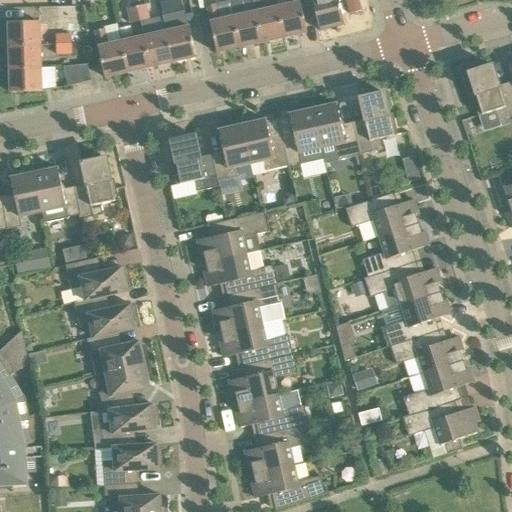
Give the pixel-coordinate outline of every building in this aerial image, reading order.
[(230,2),(240,48),(262,43),(252,0),(240,0),(230,2)] [(252,0),(262,43),(284,38),(275,0),(252,0)] [(275,0),(284,38),(307,33),(299,0),(275,0)] [(311,0),(320,31),(344,25),(337,0),(311,0)] [(361,12),(357,0),(352,0),(346,2),(349,15),(361,12)] [(207,7),(217,53),(240,48),(230,2),(207,7)] [(143,36),(150,68),(172,63),(162,16),(162,14),(150,17),(147,5),(137,7),(140,22),(143,36)] [(54,19),(55,45),(71,45),(88,45),(82,17),(82,7),(63,7),(63,9),(57,9),(57,19),(54,19)] [(137,7),(127,9),(130,24),(140,22),(137,7)] [(185,11),(175,13),(162,16),(172,63),(195,58),(185,11)] [(41,23),(8,23),(9,46),(42,46),(41,23)] [(128,73),(121,41),(117,24),(94,29),(105,78),(128,73)] [(150,68),(143,36),(133,38),(121,41),(128,73),(150,68)] [(71,45),(55,45),(55,56),(71,55),(71,45)] [(42,46),(9,46),(9,68),(42,67),(42,46)] [(63,67),(68,86),(91,81),(87,65),(63,67)] [(499,122),(511,117),(511,88),(501,92),(492,66),(469,74),(475,95),(472,96),(479,117),(496,111),(499,122)] [(9,68),(10,91),(43,91),(42,67),(9,68)] [(354,129),(360,155),(382,150),(380,140),(398,136),(393,114),(389,115),(384,94),(360,99),(366,126),(354,129)] [(353,125),(342,127),(337,104),(313,110),(322,149),(335,146),(338,161),(360,156),(360,155),(354,129),(353,125)] [(302,163),(324,158),(322,149),(313,110),(289,115),(294,138),(282,141),(288,167),(302,163)] [(282,141),(271,143),(266,120),(242,126),(251,165),(264,162),(266,171),(288,167),(282,141)] [(223,154),(212,157),(219,187),(220,187),(219,182),(240,177),(238,168),(251,165),(242,126),(218,131),(223,154)] [(197,192),(219,187),(212,157),(211,157),(212,161),(201,163),(195,136),(171,142),(176,163),(172,164),(177,186),(194,182),(197,192)] [(75,189),(74,189),(80,220),(103,215),(101,205),(115,202),(119,201),(114,179),(110,180),(106,159),(82,164),(87,190),(76,193),(75,189)] [(57,169),(34,174),(42,213),(45,224),(68,219),(68,218),(79,216),(80,220),(74,189),(62,192),(57,169)] [(421,181),(418,169),(405,172),(408,184),(421,181)] [(16,202),(3,204),(2,205),(6,230),(22,228),(20,218),(42,213),(34,174),(11,179),(16,202)] [(284,207),(296,204),(294,193),(287,195),(283,200),(284,207)] [(394,194),(346,210),(352,228),(374,221),(379,237),(417,225),(414,216),(419,214),(414,201),(398,206),(394,194)] [(227,219),(236,217),(234,208),(224,210),(227,219)] [(265,215),(265,213),(211,225),(214,238),(197,242),(200,256),(205,255),(207,264),(246,255),(243,238),(269,233),(267,224),(265,215)] [(265,215),(267,224),(277,222),(275,213),(265,215)] [(420,234),(417,225),(379,237),(384,253),(362,260),(368,278),(364,279),(364,280),(416,263),(413,251),(429,246),(425,232),(420,234)] [(122,250),(135,248),(132,234),(124,236),(120,243),(122,250)] [(85,248),(77,250),(80,261),(88,259),(85,248)] [(19,273),(32,271),(28,253),(16,256),(19,273)] [(246,255),(207,264),(209,273),(205,275),(208,289),(224,285),(227,297),(277,285),(273,267),(250,271),(246,255)] [(92,261),(66,266),(71,291),(82,288),(85,301),(74,303),(74,304),(100,299),(127,293),(126,289),(130,288),(126,272),(123,273),(122,269),(95,275),(92,261)] [(420,274),(416,263),(364,280),(370,298),(384,294),(389,310),(401,306),(439,293),(436,284),(441,283),(437,269),(420,274)] [(277,281),(290,278),(287,265),(275,268),(277,281)] [(355,298),(367,294),(363,282),(351,285),(355,298)] [(277,285),(227,297),(229,308),(213,312),(216,326),(221,325),(223,334),(282,321),(285,320),(281,304),(277,285)] [(442,302),(439,293),(401,306),(407,322),(385,329),(390,347),(439,331),(435,320),(451,315),(447,301),(442,302)] [(134,309),(131,310),(130,306),(103,312),(100,299),(74,304),(79,328),(90,325),(93,338),(87,340),(87,341),(112,335),(136,330),(135,326),(138,325),(134,309)] [(282,321),(223,334),(225,344),(220,345),(223,359),(240,355),(243,367),(293,355),(289,337),(286,337),(282,321)] [(22,331),(13,340),(0,351),(0,362),(9,377),(30,364),(22,331)] [(443,343),(439,331),(390,347),(396,365),(419,358),(424,374),(462,362),(459,353),(464,351),(459,337),(443,343)] [(115,348),(112,335),(87,341),(95,377),(105,375),(144,366),(139,343),(115,348)] [(350,344),(341,347),(345,362),(355,359),(350,344)] [(237,395),(239,405),(278,396),(275,379),(297,374),(293,355),(243,367),(245,379),(229,383),(232,396),(237,395)] [(465,371),(462,362),(424,374),(429,390),(403,399),(409,416),(402,418),(403,419),(462,400),(461,399),(457,388),(474,383),(469,369),(465,371)] [(103,412),(129,409),(126,395),(149,390),(144,366),(105,375),(108,387),(98,389),(103,412)] [(358,392),(374,386),(368,371),(352,376),(358,392)] [(0,486),(27,485),(25,448),(16,402),(0,376),(0,486)] [(326,385),(330,399),(344,396),(340,382),(326,385)] [(259,437),(309,426),(305,407),(302,408),(298,391),(278,396),(239,405),(241,414),(236,415),(239,429),(256,425),(259,437)] [(462,400),(403,419),(409,437),(435,429),(440,446),(443,445),(447,455),(463,449),(460,440),(478,433),(475,423),(479,422),(475,408),(459,413),(455,403),(462,400)] [(113,448),(130,447),(128,434),(156,430),(155,426),(158,426),(156,409),(153,410),(152,406),(129,409),(103,412),(91,414),(95,450),(113,449),(113,448)] [(379,409),(359,414),(362,427),(382,421),(379,409)] [(31,441),(42,439),(44,439),(41,413),(26,419),(31,441)] [(350,419),(337,422),(339,429),(345,433),(353,432),(350,419)] [(253,466),(255,475),(294,466),(304,464),(300,447),(313,444),(309,426),(259,437),(261,449),(245,453),(248,467),(253,466)] [(160,450),(156,450),(156,446),(130,447),(113,448),(113,449),(114,462),(103,463),(104,486),(135,485),(135,484),(131,484),(130,472),(158,470),(157,466),(161,466),(160,450)] [(42,447),(32,448),(33,459),(43,458),(42,447)] [(383,459),(371,463),(376,477),(379,476),(386,474),(388,473),(383,459)] [(271,496),(276,511),(326,494),(320,477),(298,482),(294,466),(255,475),(257,484),(252,485),(255,499),(271,496)] [(48,488),(58,487),(58,477),(47,477),(48,488)] [(136,498),(135,485),(104,486),(105,511),(160,511),(159,497),(136,498)] [(53,492),(54,504),(66,503),(66,491),(53,492)]
